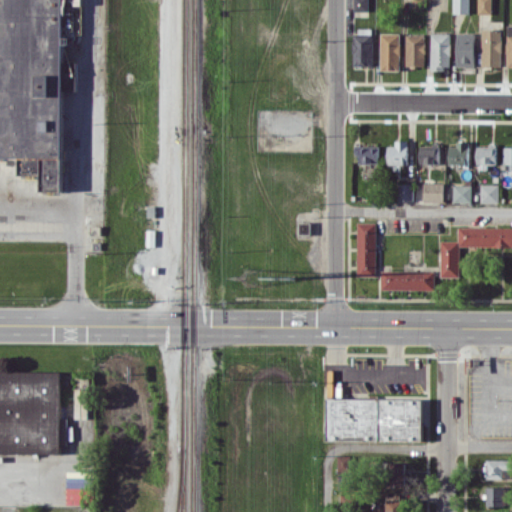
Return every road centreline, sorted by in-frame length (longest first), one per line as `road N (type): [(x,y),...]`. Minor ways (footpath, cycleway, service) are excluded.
road 1 (secondary): [(0,326),(511,327)]
road 2 (residential): [(336,0),(335,326)]
road 3 (residential): [(336,103),(511,103)]
road 4 (residential): [(446,447),(448,326)]
